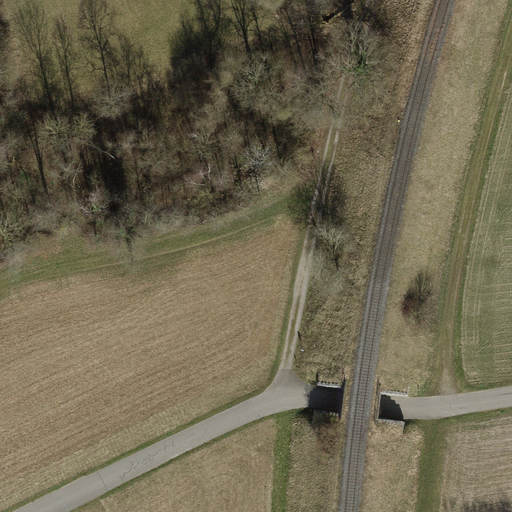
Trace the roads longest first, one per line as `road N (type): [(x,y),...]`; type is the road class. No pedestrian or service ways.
road 1 (unclassified): [(39,511),(285,389),(398,405),(511,401)]
road 2 (track): [(376,0),(323,183),(285,389)]
road 3 (track): [(445,403),(454,286),(511,54)]
road 4 (track): [(284,511),(285,389)]
